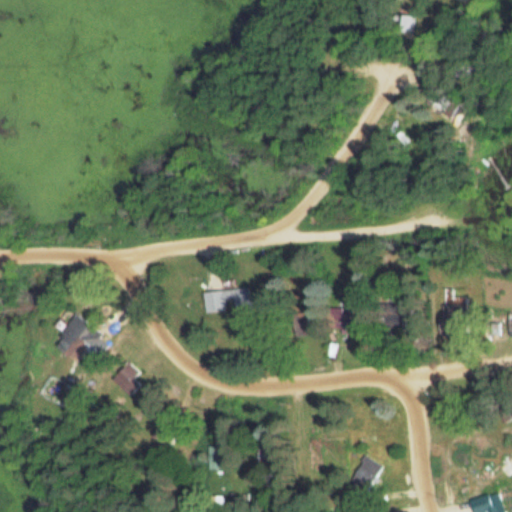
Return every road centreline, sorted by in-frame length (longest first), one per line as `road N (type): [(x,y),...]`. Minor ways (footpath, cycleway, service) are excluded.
road 1 (residential): [(0,257),(55,254),(110,285),(182,354),(234,384),(406,376),(511,359)]
road 2 (residential): [(55,254),(450,220)]
road 3 (residential): [(413,76),(296,217),(266,233)]
road 4 (residential): [(433,511),(406,376)]
